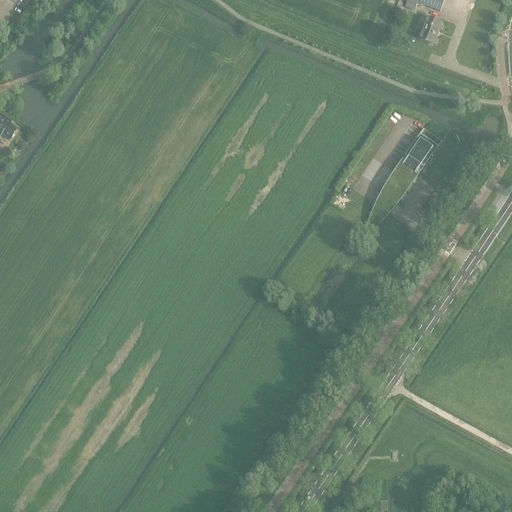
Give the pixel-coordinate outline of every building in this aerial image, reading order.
[(389,0),(386,11),(392,13),(396,0),(389,0)] [(445,0),(408,0),(406,8),(415,12),(418,4),(441,13),(445,0)] [(435,46),(443,24),(428,18),(420,40),(435,46)] [(4,121),(1,126),(0,125),(0,137),(2,135),(10,141),(17,130),(4,121)] [(418,178),(442,142),(439,147),(421,135),(424,130),(395,172),(388,183),(381,196),(398,207),(408,193),(418,178)] [(392,214),(376,204),(374,210),(371,216),(366,228),(362,241),(373,233),(382,224),(392,214)]
